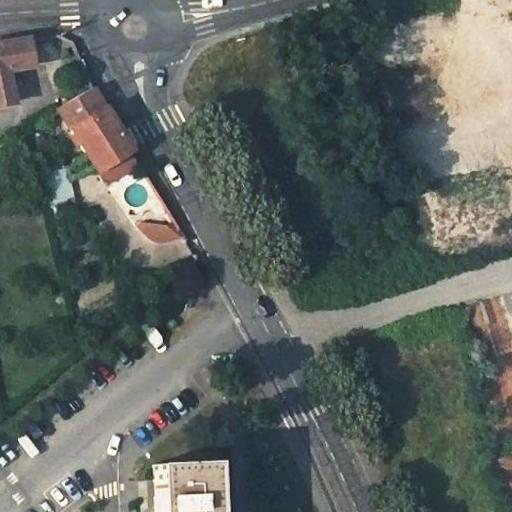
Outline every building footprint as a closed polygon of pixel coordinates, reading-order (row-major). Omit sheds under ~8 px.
[(0,42),(0,104),(13,102),(6,71),(32,66),(27,38),(0,42)] [(88,88),(76,70),(54,81),(67,101),(88,88)] [(56,108),(69,128),(103,106),(91,86),(88,88),(67,101),(56,108)] [(103,106),(69,128),(95,171),(130,150),(123,138),(103,106)] [(48,203),(62,199),(52,163),(48,164),(46,154),(37,156),(48,203)] [(213,511),(211,463),(152,465),(153,511),(213,511)]
